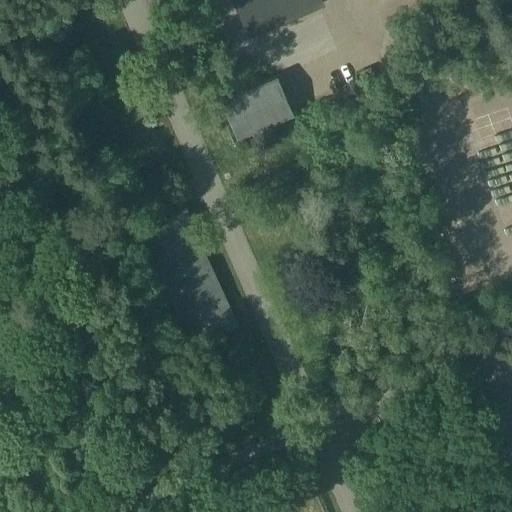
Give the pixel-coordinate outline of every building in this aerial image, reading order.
[(323,3),(321,0),(233,0),(249,34),(323,3)] [(292,113),(276,76),(221,100),(237,137),(292,113)] [(30,105),(20,81),(10,85),(21,109),(30,105)] [(237,324),(185,209),(169,216),(163,201),(148,208),(154,222),(139,229),(191,345),(237,324)] [(114,214),(121,230),(131,225),(124,209),(114,214)]
